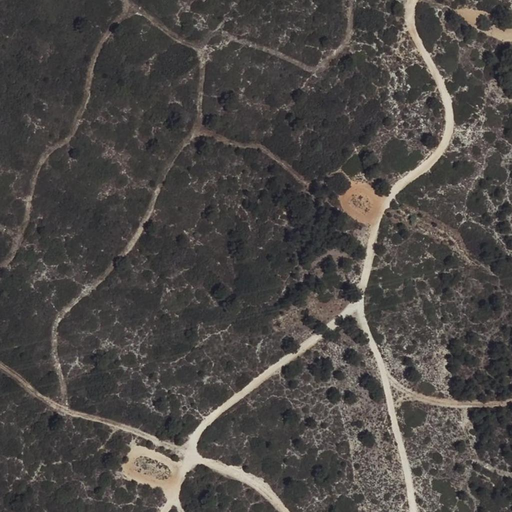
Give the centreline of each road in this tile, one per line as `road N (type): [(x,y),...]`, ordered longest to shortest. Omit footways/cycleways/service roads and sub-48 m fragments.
road 1 (track): [(418,511),(356,286),(386,195),(444,145),(446,97),(416,39),(410,0)]
road 2 (track): [(190,451),(198,430),(347,307),(356,286)]
road 3 (track): [(190,451),(75,417),(0,365)]
